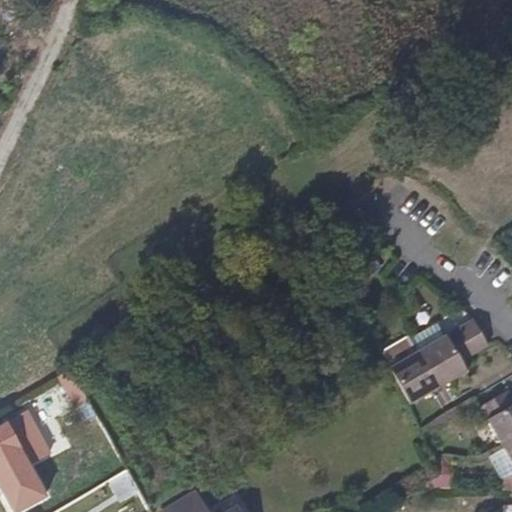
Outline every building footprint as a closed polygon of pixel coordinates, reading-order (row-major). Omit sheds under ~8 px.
[(456,352),(484,336),(476,322),(450,339),(456,352)] [(463,364),(491,348),(484,336),(456,352),(463,364)] [(469,375),(463,364),(456,352),(450,339),(421,354),(441,391),(469,375)] [(441,391),(421,354),(391,372),(410,410),(429,397),(441,391)] [(88,397),(74,370),(52,383),(67,409),(88,397)] [(511,441),(511,402),(506,392),(478,408),(501,449),(511,441)] [(11,511),(42,497),(4,420),(0,421),(0,491),(10,511),(11,511)] [(511,441),(501,449),(511,466),(511,477),(511,479),(511,481),(511,441)] [(437,485),(451,485),(451,457),(436,458),(437,485)] [(121,500),(140,490),(128,468),(109,478),(121,500)]
